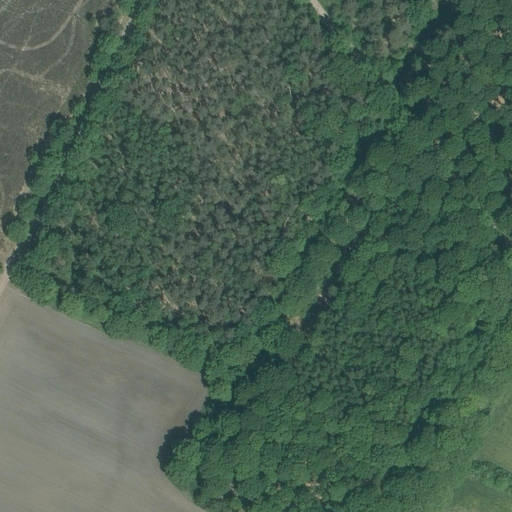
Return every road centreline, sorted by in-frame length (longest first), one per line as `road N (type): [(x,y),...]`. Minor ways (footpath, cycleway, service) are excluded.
road 1 (track): [(210,511),(179,499),(130,433),(146,359),(0,290)]
road 2 (track): [(309,0),(511,248)]
road 3 (track): [(0,282),(145,0)]
road 4 (unclassified): [(416,511),(511,346)]
